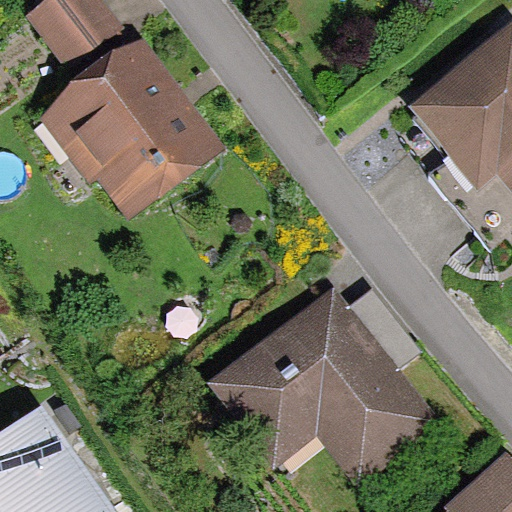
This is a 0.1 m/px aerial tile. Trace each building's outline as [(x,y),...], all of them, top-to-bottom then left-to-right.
[(135,43),(104,0),(47,0),(27,16),(79,85),(135,43)] [(451,153),(426,173),(491,253),(511,236),(511,26),(414,107),(451,153)] [(225,146),(143,37),(135,43),(79,85),(37,117),(90,187),(100,180),(128,218),(225,146)] [(398,368),(421,351),(376,292),(349,312),(333,291),(210,385),(274,467),(318,433),(346,470),(428,407),(398,368)] [(0,430),(0,511),(118,511),(43,402),(0,430)] [(511,511),(511,453),(508,449),(441,507),(444,511),(511,511)]
